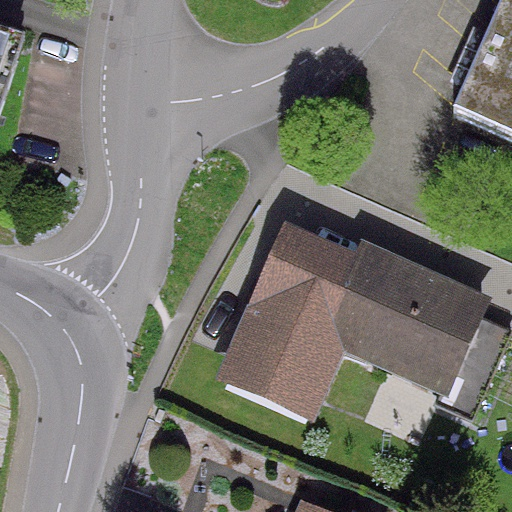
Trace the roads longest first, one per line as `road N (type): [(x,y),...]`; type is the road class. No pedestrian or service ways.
road 1 (residential): [(154,110),(225,99),(332,51),(382,0)]
road 2 (residential): [(66,325),(134,247),(154,110)]
road 3 (residential): [(62,511),(86,379),(66,325)]
